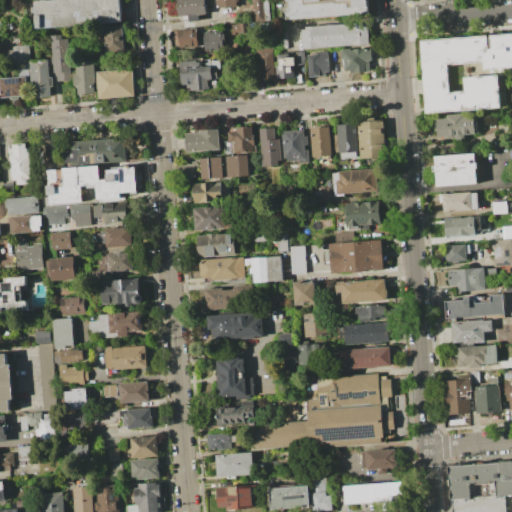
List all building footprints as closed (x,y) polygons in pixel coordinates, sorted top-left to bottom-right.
[(38,28),(36,0),(121,0),(123,21),(38,28)] [(178,0),(207,0),(208,14),(199,15),(200,21),(190,22),(190,16),(179,16),(178,0)] [(216,0),(237,0),(238,7),(217,8),(216,0)] [(252,0),(253,21),(269,20),(268,0),(252,0)] [(281,20),(280,7),(284,6),(283,0),(368,0),(369,13),(281,20)] [(231,25),(253,23),(253,33),(232,34),(231,25)] [(305,27),(368,23),(369,45),(304,49),(302,30),(305,30),(305,27)] [(106,26),(124,25),(125,51),(107,52),(107,40),(99,41),(99,30),(106,30),(106,26)] [(180,29),(184,29),(184,30),(194,29),(194,28),(197,28),(197,31),(202,30),(202,45),(198,45),(198,47),(181,48),(180,38),(178,38),(178,30),(180,30),(180,29)] [(222,32),(222,35),(226,35),(226,41),(223,41),(223,51),(206,52),(205,37),(203,37),(203,34),(222,32)] [(420,40),(511,32),(511,67),(484,69),(484,63),(448,65),(450,93),(465,92),(464,77),(499,75),(502,108),(426,114),(420,40)] [(52,36),(62,35),(62,39),(71,38),(74,80),(56,82),(52,36)] [(13,46),(14,64),(29,64),(28,45),(13,46)] [(257,48),(274,47),(276,78),(263,79),(262,63),(258,63),(257,48)] [(342,50),(373,48),(374,60),(370,60),(371,72),(350,73),(350,71),(345,71),(344,59),(343,59),(342,50)] [(308,55),(320,54),(319,52),(329,51),(331,76),(310,77),(308,55)] [(299,65),(298,52),(305,52),(306,64),(299,65)] [(277,78),(277,65),(278,65),(278,54),(294,53),(294,56),(295,56),(295,65),(294,66),(295,77),(277,78)] [(181,62),(204,60),(204,67),(212,66),(212,68),(217,68),(218,80),(213,81),(214,83),(212,83),(212,89),(190,91),(190,85),(183,85),(181,62)] [(339,62),(341,75),(334,77),(331,64),(339,62)] [(48,63),(49,77),(52,77),(52,86),(49,86),(50,96),(32,97),(30,64),(48,63)] [(95,63),(97,93),(79,95),(78,85),(75,85),(74,73),(78,73),(77,64),(95,63)] [(98,72),(134,69),(135,96),(100,98),(98,72)] [(296,75),(305,74),(305,83),(296,83),(296,75)] [(1,97),(0,88),(0,79),(27,77),(29,94),(18,95),(19,99),(11,100),(11,96),(1,97)] [(437,119),(447,118),(447,115),(464,113),(464,117),(481,115),(482,132),(467,134),(465,137),(463,139),(457,139),(455,137),(454,135),(439,136),(437,119)] [(359,122),(384,120),(387,157),(361,159),(359,122)] [(338,125),(357,123),(359,151),(358,152),(358,157),(347,158),(347,159),(343,159),(343,153),(341,153),(338,125)] [(237,127),(252,126),(253,132),(254,132),(255,145),(257,145),(257,152),(232,154),(231,141),(229,142),(229,132),(237,131),(237,127)] [(311,128),(331,127),(332,156),(313,157),(311,128)] [(259,129),(275,128),(275,139),(281,139),(282,164),(262,165),(259,129)] [(188,152),(187,134),(200,133),(200,130),(219,129),(221,150),(188,152)] [(282,132),(291,131),(291,133),(295,133),(295,131),(304,130),(304,137),(308,136),(310,163),(285,165),(282,132)] [(70,142),(125,137),(127,162),(72,166),(70,142)] [(12,144),(27,144),(27,147),(32,147),(33,159),(31,159),(32,179),(29,179),(29,184),(14,185),(14,179),(11,179),(10,154),(13,154),(12,144)] [(434,156),(476,153),(476,155),(477,155),(478,169),(477,169),(478,184),(437,187),(436,172),(433,172),(433,166),(435,166),(434,156)] [(227,156),(248,155),(248,165),(258,165),(259,176),(228,177),(227,156)] [(201,158),(223,157),(224,179),(202,180),(201,158)] [(50,204),(48,185),(56,185),(56,180),(48,181),(47,171),(64,169),(64,168),(100,166),(101,180),(108,179),(108,174),(117,174),(117,169),(121,169),(121,168),(128,167),(128,166),(131,166),(131,167),(136,167),(138,195),(131,195),(130,193),(126,193),(126,198),(97,200),(96,187),(85,188),(86,201),(50,204)] [(336,196),(335,183),(334,183),(334,173),(339,173),(339,172),(378,169),(379,191),(345,194),(345,195),(336,196)] [(196,203),(195,186),(201,186),(201,184),(214,183),(214,185),(230,185),(230,191),(224,192),(224,201),(196,203)] [(444,194),(471,192),(473,210),(445,212),(444,194)] [(6,199),(40,196),(41,213),(7,216),(6,199)] [(493,202),(507,201),(508,213),(493,214),(493,202)] [(94,205),(126,202),(128,221),(105,223),(104,217),(95,218),(94,205)] [(347,204),(380,202),(382,224),(369,225),(369,230),(361,231),(361,225),(348,226),(347,204)] [(71,206),(91,204),(92,215),(72,217),(71,206)] [(43,207),(68,206),(69,218),(44,220),(43,207)] [(195,208),(224,206),(225,218),(233,218),(234,227),(226,227),(226,228),(196,230),(195,208)] [(11,216),(40,215),(41,233),(12,235),(12,231),(10,231),(10,218),(11,218),(11,216)] [(445,219),(475,216),(475,217),(481,216),(482,230),(476,230),(476,234),(470,234),(470,235),(456,236),(456,235),(447,236),(445,219)] [(105,228),(132,227),(133,246),(106,248),(106,244),(98,244),(98,234),(102,233),(102,231),(105,230),(105,228)] [(253,230),(289,227),(289,239),(288,239),(289,253),(279,254),(278,239),(254,241),(253,230)] [(54,233),(76,231),(78,251),(73,251),(73,249),(55,250),(54,233)] [(198,236),(208,235),(208,234),(218,233),(218,234),(228,234),(232,234),(232,241),(235,241),(236,254),(230,254),(230,256),(199,258),(198,236)] [(493,240),(511,239),(511,266),(494,267),(494,257),(495,257),(494,249),(493,250),(493,240)] [(331,244),(384,240),(384,246),(389,245),(390,263),(385,263),(386,270),(333,274),(332,260),(326,260),(325,251),(331,250),(331,244)] [(43,244),(45,269),(30,270),(30,273),(25,273),(25,267),(17,267),(16,252),(27,251),(27,247),(34,247),(33,243),(38,243),(38,245),(43,244)] [(448,246),(471,244),(471,243),(477,243),(478,251),(477,251),(477,255),(476,255),(475,251),(471,251),(471,253),(468,253),(468,260),(460,261),(460,263),(453,263),(453,261),(449,261),(448,246)] [(291,247),(305,246),(307,273),(293,274),(291,247)] [(100,272),(99,264),(102,263),(102,258),(108,257),(108,254),(132,253),(133,270),(100,272)] [(51,259),(75,256),(77,279),(50,282),(47,261),(51,261),(51,259)] [(251,258),(281,256),(283,280),(253,282),(252,273),(250,273),(250,268),(252,268),(251,258)] [(204,260),(244,257),(246,279),(213,281),(213,278),(202,279),(200,262),(205,262),(204,260)] [(448,270),(484,267),(485,269),(497,268),(498,277),(485,278),(486,290),(450,292),(448,270)] [(0,283),(5,283),(5,278),(26,277),(27,285),(21,286),(22,301),(28,300),(29,311),(14,312),(14,308),(0,309),(1,312),(0,312),(0,283)] [(102,280),(140,277),(141,296),(142,296),(142,299),(142,302),(141,303),(139,304),(137,305),(135,304),(134,303),(104,305),(102,280)] [(341,282),(386,279),(388,301),(343,304),(342,295),(338,296),(337,285),(341,284),(341,282)] [(294,282),(303,282),(303,283),(315,282),(316,304),(295,305),(294,282)] [(205,289),(238,286),(239,298),(234,299),(235,308),(207,311),(206,301),(203,302),(202,292),(205,292),(205,289)] [(447,319),(446,301),(465,300),(465,297),(470,297),(470,301),(476,301),(477,303),(492,302),(492,295),(504,294),(506,315),(447,319)] [(61,299),(86,297),(87,313),(63,315),(61,299)] [(356,306),(386,304),(387,318),(360,319),(359,313),(356,314),(356,306)] [(99,314),(143,311),(144,331),(133,332),(134,336),(101,339),(101,334),(90,335),(88,321),(100,320),(99,314)] [(304,314),(320,313),(322,335),(306,337),(304,314)] [(208,317),(256,314),(256,317),(262,317),(263,336),(256,337),(254,340),(245,340),(243,338),(218,339),(217,328),(208,328),(208,317)] [(54,320),(73,318),(75,344),(65,345),(66,349),(55,350),(54,320)] [(456,348),(462,347),(462,342),(454,343),(452,322),(485,320),(485,321),(492,320),(493,331),(489,331),(490,333),(485,334),(486,342),(475,343),(475,346),(497,345),(498,363),(483,364),(483,367),(469,368),(469,366),(459,367),(458,356),(456,356),(456,348)] [(345,326),(389,323),(391,343),(347,346),(345,326)] [(37,331),(51,330),(52,343),(38,344),(37,331)] [(107,368),(105,351),(108,350),(108,347),(114,346),(114,348),(146,345),(149,367),(114,370),(114,367),(107,368)] [(300,345),(313,345),(314,363),(301,363),(300,345)] [(347,350),(394,347),(394,355),(393,355),(394,363),(392,363),(392,366),(348,369),(348,366),(341,367),(340,352),(347,351),(347,350)] [(81,348),(82,360),(54,363),(53,350),(81,348)] [(280,351),(298,351),(298,363),(280,364),(280,351)] [(0,354),(7,354),(7,364),(10,364),(14,399),(11,399),(12,411),(0,412),(0,354)] [(217,361),(223,361),(223,357),(240,355),(241,359),(245,359),(246,378),(254,377),(255,395),(252,395),(252,399),(237,400),(237,396),(220,398),(217,361)] [(61,387),(60,368),(61,367),(61,365),(67,364),(68,367),(88,365),(90,384),(61,387)] [(471,372),(479,372),(480,383),(472,383),(471,372)] [(387,376),(387,380),(391,379),(392,396),(388,397),(389,412),(394,411),(396,430),(390,430),(391,433),(385,434),(385,438),(381,438),(382,443),(311,448),(311,446),(256,449),(255,424),(309,421),(308,400),(319,399),(318,378),(380,374),(380,377),(387,376)] [(446,381),(471,379),(473,413),(449,414),(449,406),(445,407),(444,390),(447,389),(446,381)] [(119,383),(149,381),(150,402),(121,404),(119,383)] [(102,385),(117,384),(118,397),(104,398),(102,385)] [(476,387),(500,385),(502,411),(477,413),(476,387)] [(64,410),(62,392),(73,391),(73,389),(87,388),(89,408),(64,410)] [(218,411),(220,411),(220,408),(238,406),(238,409),(255,408),(255,416),(246,417),(246,422),(219,424),(218,411)] [(122,411),(151,408),(152,417),(154,417),(155,426),(129,428),(129,426),(124,426),(123,418),(122,418),(122,411)] [(107,410),(120,409),(121,423),(108,424),(107,410)] [(26,413),(26,429),(35,428),(35,439),(55,438),(54,412),(26,413)] [(68,414),(87,413),(87,427),(69,428),(68,414)] [(209,435),(232,434),(232,436),(239,435),(239,443),(232,443),(233,449),(210,450),(209,435)] [(132,438),(157,436),(159,456),(134,459),(132,438)] [(66,458),(88,457),(88,444),(66,444),(66,458)] [(18,458),(17,448),(32,446),(33,457),(18,458)] [(100,449),(120,448),(121,461),(101,463),(100,449)] [(367,451),(396,449),(398,468),(388,468),(388,474),(378,474),(378,469),(368,470),(368,468),(364,469),(363,452),(367,452),(367,451)] [(0,452),(14,452),(15,466),(0,467),(0,452)] [(217,455),(252,452),(253,475),(219,477),(217,455)] [(132,461),(159,459),(161,479),(139,480),(139,476),(133,477),(132,461)] [(452,499),(450,466),(511,462),(511,495),(506,496),(452,499)] [(313,511),(311,466),(327,465),(329,495),(333,494),(334,510),(313,511)] [(155,511),(138,511),(138,504),(137,504),(135,488),(140,488),(139,484),(160,482),(161,496),(165,496),(166,507),(164,507),(164,511),(155,511)] [(345,486),(404,482),(405,492),(382,494),(383,502),(343,505),(342,491),(345,491),(345,486)] [(97,511),(95,485),(104,484),(104,488),(111,488),(111,485),(118,485),(120,511),(97,511)] [(217,487),(256,485),(258,504),(253,504),(253,509),(227,510),(227,506),(219,506),(217,487)] [(74,511),(73,487),(93,486),(95,511),(74,511)] [(270,488),(308,486),(310,506),(271,509),(270,488)] [(42,511),(41,493),(64,492),(65,511),(42,511)] [(453,511),(452,499),(506,496),(506,511),(453,511)]
